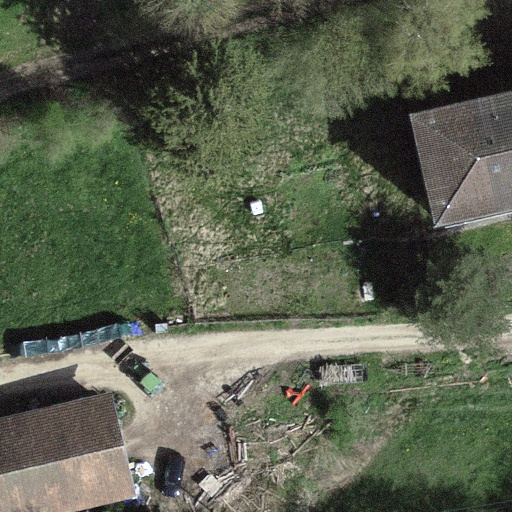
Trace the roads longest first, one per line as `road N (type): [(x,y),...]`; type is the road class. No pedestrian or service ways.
road 1 (track): [(0,380),(176,352),(511,326)]
road 2 (track): [(0,101),(316,0)]
